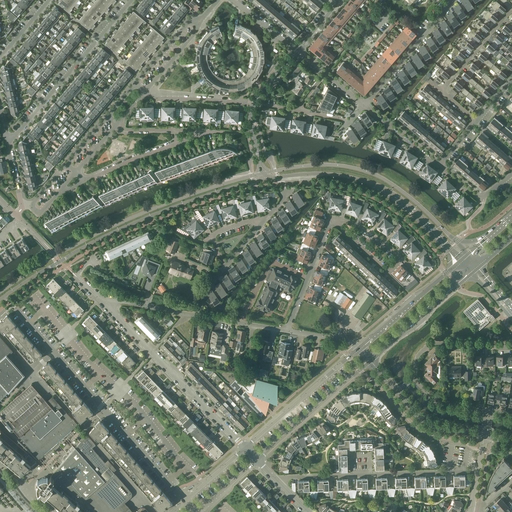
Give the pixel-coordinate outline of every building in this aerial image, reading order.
[(24,10),(27,6),(21,0),(17,4),(24,10)] [(69,12),(72,9),(71,8),(61,0),(58,0),(60,2),(58,4),(71,15),(72,14),(69,12)] [(77,6),(70,0),(61,0),(71,8),(72,9),(74,6),(77,8),(78,7),(77,6)] [(96,0),(96,1),(108,11),(109,9),(108,8),(110,6),(103,0),(96,0)] [(150,5),(144,0),(143,0),(140,4),(147,9),(149,11),(150,12),(151,11),(150,10),(152,7),(150,5)] [(183,4),(189,9),(190,10),(192,7),(197,11),(199,9),(198,8),(202,3),(198,0),(192,0),(190,2),(187,0),(183,4)] [(266,2),(263,0),(261,0),(257,5),(261,9),(266,2)] [(312,8),(318,0),(317,0),(311,0),(308,4),(308,3),(307,4),(312,8)] [(322,4),(318,0),(312,8),(316,12),(322,4)] [(355,11),(359,7),(351,0),(347,4),(355,11)] [(462,3),(460,6),(463,11),(466,8),(467,9),(472,6),(470,3),(468,0),(460,0),(461,0),(462,3)] [(106,13),(108,11),(96,1),(93,4),(91,2),(90,3),(91,3),(103,14),(105,12),(106,13)] [(505,9),(496,1),(491,7),(492,9),(494,10),(491,13),(496,17),(498,14),(495,11),(497,9),(502,13),(505,9)] [(261,9),(265,12),(270,6),(266,2),(261,9)] [(101,16),(103,14),(91,3),(90,3),(89,4),(91,6),(89,9),(90,10),(101,19),(102,17),(101,16)] [(182,3),(178,8),(185,13),(189,9),(183,4),(182,3)] [(18,17),(24,10),(17,4),(14,9),(11,11),(13,13),(13,12),(18,17)] [(149,11),(147,9),(140,4),(137,8),(136,10),(144,17),(149,11)] [(352,15),(355,11),(347,4),(344,8),(352,15)] [(460,6),(459,5),(454,8),(455,11),(453,14),(453,15),(456,19),(458,22),(462,18),(461,17),(465,14),(463,11),(460,6)] [(265,12),(269,16),(275,10),(270,6),(265,12)] [(55,8),(51,12),(58,17),(61,13),(55,8)] [(178,8),(175,12),(182,17),(185,13),(178,8)] [(344,8),(340,12),(348,19),(352,15),(344,8)] [(84,10),(83,11),(96,22),(98,20),(99,21),(101,19),(90,10),(89,9),(86,12),(84,10)] [(279,13),(275,10),(269,16),(273,20),(279,13)] [(94,24),(96,22),(83,11),(82,12),(84,14),(82,17),(94,27),(95,26),(94,24)] [(496,17),(491,13),(488,11),(483,16),(484,18),(486,20),(483,23),(488,27),(490,24),(487,20),(489,18),(494,23),(497,19),(496,17)] [(51,12),(47,16),(55,23),(59,19),(57,18),(58,17),(51,12)] [(130,13),(128,14),(140,25),(143,22),(145,24),(146,23),(133,12),(131,14),(130,13)] [(178,22),(182,17),(175,12),(171,16),(178,22)] [(340,12),(337,17),(345,24),(348,19),(340,12)] [(273,20),(277,23),(283,17),(279,13),(273,20)] [(458,22),(456,19),(453,15),(453,14),(452,13),(447,16),(448,19),(446,23),(449,27),(452,24),(453,26),(458,22)] [(138,28),(140,25),(128,14),(127,16),(128,17),(126,20),(139,31),(140,30),(138,28)] [(47,16),(44,20),(50,26),(52,27),(55,23),(47,16)] [(174,26),(178,22),(171,16),(168,20),(174,26)] [(82,17),(79,20),(77,18),(76,19),(88,30),(91,28),(92,29),(94,27),(82,17)] [(277,23),(281,27),(287,20),(283,17),(277,23)] [(337,17),(333,21),(341,28),(345,24),(337,17)] [(44,20),(40,24),(47,30),(50,26),(44,20)] [(138,32),(139,31),(126,20),(124,22),(123,21),(121,23),(133,33),(136,30),(138,32)] [(171,30),(174,26),(168,20),(165,24),(171,30)] [(287,20),(281,27),(286,30),(291,24),(291,23),(287,20)] [(488,27),(483,23),(480,20),(475,25),(476,27),(478,29),(475,32),(480,36),(482,33),(479,30),(481,28),(486,32),(489,28),(488,27)] [(338,32),(341,28),(333,21),(330,25),(338,32)] [(441,27),(439,31),(442,35),(445,32),(446,34),(451,30),(449,27),(446,23),(445,21),(440,25),(441,27)] [(286,30),(290,34),(296,26),(292,22),(291,23),(291,24),(286,30)] [(131,36),(133,33),(121,23),(120,25),(121,26),(119,28),(132,39),(133,38),(131,36)] [(40,24),(37,28),(43,34),(47,30),(40,24)] [(167,34),(171,30),(165,24),(161,28),(160,29),(165,34),(166,33),(167,34)] [(240,37),(245,27),(239,24),(239,25),(236,24),(234,35),(236,35),(240,37)] [(330,25),(326,29),(334,36),(338,32),(330,25)] [(505,37),(505,36),(507,34),(511,38),(511,31),(511,30),(506,26),(505,25),(501,29),(503,31),(501,33),(498,36),(503,40),(505,37)] [(222,36),(218,26),(212,28),(212,29),(210,30),(216,39),(218,38),(222,36)] [(300,30),(296,26),(290,34),(294,37),(300,30)] [(406,26),(403,31),(411,38),(415,34),(406,26)] [(82,38),(85,34),(77,27),(74,31),(82,38)] [(153,30),(150,33),(162,43),(163,42),(162,40),(164,38),(151,27),(150,28),(153,30)] [(245,40),(252,32),(250,30),(251,30),(245,27),(240,37),(243,39),(245,40)] [(33,33),(40,38),(41,39),(45,35),(43,34),(37,28),(33,33)] [(114,31),(126,41),(129,38),(131,40),(132,39),(119,28),(117,30),(116,29),(114,31)] [(331,40),(334,36),(326,29),(323,33),(331,40)] [(434,35),(432,39),(435,44),(435,43),(438,40),(439,42),(444,38),(442,35),(439,31),(438,29),(433,33),(434,35)] [(478,41),(481,37),(480,36),(475,32),(472,29),(467,35),(467,37),(470,39),(467,42),(472,45),(474,42),(471,39),(472,37),(478,41)] [(216,39),(210,30),(207,32),(203,37),(212,43),(215,40),(216,39)] [(78,42),(82,38),(74,31),(70,35),(78,42)] [(124,44),(126,41),(114,31),(113,33),(114,34),(112,36),(125,47),(126,46),(124,44)] [(408,42),(411,38),(403,31),(399,35),(408,42)] [(255,34),(252,32),(245,40),(247,42),(249,45),(258,39),(255,34)] [(36,42),(40,38),(33,33),(30,36),(36,42)] [(160,45),(162,43),(150,33),(148,36),(145,34),(144,35),(157,46),(159,44),(160,45)] [(327,44),(331,40),(323,33),(319,37),(327,44)] [(78,42),(70,35),(66,39),(75,46),(78,42)] [(145,39),(143,41),(155,51),(156,50),(155,49),(157,46),(144,35),(143,37),(145,39)] [(396,39),(404,46),(408,42),(399,35),(396,39)] [(497,35),(493,39),(495,40),(493,42),(490,45),(495,49),(497,46),(497,45),(499,43),(506,50),(510,45),(503,40),(498,36),(497,35)] [(33,46),(36,42),(30,36),(26,41),(33,46)] [(124,48),(125,47),(112,36),(110,38),(109,37),(107,39),(119,49),(122,46),(124,48)] [(200,42),(199,45),(209,49),(210,47),(212,43),(203,37),(199,42),(200,42)] [(311,47),(326,46),(326,45),(327,44),(319,37),(316,41),(315,41),(314,41),(314,42),(314,43),(311,47)] [(427,44),(425,47),(428,52),(431,49),(432,50),(437,47),(435,43),(435,44),(432,39),(431,37),(426,41),(427,44)] [(71,51),(75,46),(66,39),(62,43),(65,45),(71,51)] [(117,52),(119,49),(107,39),(106,41),(107,42),(105,45),(118,55),(119,54),(117,52)] [(258,39),(249,45),(251,48),(252,51),(262,47),(261,45),(262,44),(258,39)] [(401,50),(404,46),(396,39),(392,43),(401,50)] [(470,51),(473,47),(472,45),(467,42),(464,39),(459,44),(459,46),(461,48),(459,51),(463,55),(466,52),(462,49),(464,46),(470,51)] [(29,50),(33,46),(26,41),(23,45),(29,50)] [(153,53),(155,51),(143,41),(141,44),(138,42),(137,43),(150,54),(152,52),(153,53)] [(148,57),(150,54),(137,43),(136,45),(138,47),(136,49),(148,60),(149,58),(148,57)] [(392,43),(389,47),(397,54),(401,50),(392,43)] [(489,44),(485,48),(498,59),(501,55),(495,49),(490,45),(489,44)] [(19,49),(26,55),(28,56),(31,52),(29,50),(23,45),(19,49)] [(65,45),(61,49),(67,55),(71,51),(65,45)] [(196,53),(207,55),(208,50),(209,49),(199,45),(198,47),(197,47),(196,53)] [(430,55),(428,52),(425,47),(424,45),(418,49),(420,52),(418,55),(418,56),(421,60),(424,57),(425,58),(430,55)] [(328,48),(326,46),(311,47),(310,47),(316,52),(315,52),(315,53),(316,53),(316,54),(317,54),(317,53),(320,56),(322,54),(328,48)] [(252,53),(253,57),(264,56),(264,50),(263,50),(262,47),(252,51),(252,53)] [(394,58),(397,54),(389,47),(385,51),(394,58)] [(102,48),(98,52),(107,60),(110,56),(108,54),(102,48)] [(325,59),(332,51),(328,48),(322,54),(320,56),(325,59)] [(462,60),(465,56),(463,55),(459,51),(456,48),(451,54),(451,56),(453,57),(451,60),(455,64),(458,61),(454,58),(456,56),(462,60)] [(26,55),(19,49),(16,53),(22,59),(26,55)] [(61,49),(57,53),(64,59),(67,55),(61,49)] [(146,62),(148,60),(136,49),(133,52),(131,50),(130,52),(143,63),(145,60),(146,62)] [(336,55),(332,51),(325,59),(329,63),(336,55)] [(385,51),(382,55),(390,63),(394,58),(385,51)] [(60,63),(64,59),(57,53),(56,52),(52,56),(54,57),(60,63)] [(103,64),(107,60),(98,52),(95,57),(101,62),(103,64)] [(141,65),(143,63),(130,52),(129,53),(131,55),(129,58),(141,68),(142,66),(141,65)] [(24,60),(22,59),(16,53),(12,57),(20,64),(24,60)] [(207,59),(207,55),(196,53),(196,60),(197,63),(207,61),(207,59)] [(481,53),(477,57),(490,68),(493,64),(487,58),(482,55),(481,53)] [(418,56),(418,55),(417,54),(411,57),(413,60),(411,64),(414,68),(417,65),(418,67),(423,63),(421,60),(418,56)] [(382,55),(378,59),(387,67),(390,63),(382,55)] [(511,68),(511,63),(508,61),(501,55),(498,59),(511,70),(511,68)] [(264,56),(253,57),(253,60),(252,63),(263,65),(263,63),(264,63),(264,56)] [(60,63),(54,57),(50,61),(57,67),(60,63)] [(95,57),(91,61),(98,66),(101,62),(95,57)] [(124,59),(123,60),(136,71),(138,68),(139,70),(141,68),(129,58),(126,61),(124,59)] [(457,66),(455,64),(451,60),(448,58),(443,63),(443,65),(445,67),(443,70),(447,74),(450,71),(446,67),(448,65),(453,70),(457,66)] [(383,71),(387,67),(378,59),(375,64),(383,71)] [(57,67),(50,61),(47,66),(53,71),(57,67)] [(91,61),(88,65),(96,72),(100,68),(98,66),(91,61)] [(199,72),(209,67),(208,63),(207,61),(197,63),(197,66),(199,72)] [(337,70),(341,74),(348,66),(344,62),(337,70)] [(416,71),(414,68),(411,64),(410,62),(404,66),(406,68),(404,72),(407,76),(410,73),(411,75),(416,71)] [(250,69),(259,74),(263,69),(262,69),(263,65),(252,63),(252,65),(250,69)] [(473,63),(469,67),(482,78),(485,74),(479,68),(474,64),(473,63)] [(45,64),(42,68),(50,75),(53,71),(47,66),(45,64)] [(375,64),(371,68),(379,75),(383,71),(375,64)] [(506,75),(505,74),(500,70),(493,64),(490,68),(503,79),(506,75)] [(84,69),(91,75),(93,76),(96,72),(88,65),(84,69)] [(300,71),(303,68),(300,65),(291,76),(293,78),(296,74),(298,76),(301,72),(300,71)] [(1,70),(2,76),(10,74),(13,73),(12,68),(9,69),(4,66),(3,66),(2,66),(2,67),(1,68),(1,69),(1,70)] [(341,74),(345,77),(352,69),(348,66),(341,74)] [(131,70),(127,67),(122,73),(129,79),(132,75),(132,74),(133,73),(131,70)] [(203,77),(204,79),(212,72),(211,71),(209,67),(199,72),(202,77),(203,77)] [(445,79),(449,75),(447,74),(443,70),(440,67),(435,72),(435,74),(437,76),(435,79),(439,83),(442,80),(438,77),(440,75),(445,79)] [(46,79),(50,75),(42,68),(38,72),(46,79)] [(371,68),(368,72),(376,79),(379,75),(371,68)] [(84,69),(80,73),(87,79),(91,75),(84,69)] [(246,74),(254,81),(256,79),(259,74),(250,69),(248,72),(246,74)] [(345,77),(349,81),(356,73),(352,69),(345,77)] [(399,76),(397,80),(400,85),(400,84),(403,81),(404,83),(409,79),(407,76),(404,72),(403,70),(397,74),(399,76)] [(38,72),(34,76),(43,83),(46,79),(38,72)] [(125,83),(129,79),(122,73),(120,72),(117,76),(119,77),(125,83)] [(206,82),(211,85),(217,76),(214,74),(212,72),(204,79),(206,82)] [(373,83),(376,79),(368,72),(364,76),(370,81),(371,81),(373,83)] [(465,72),(461,76),(474,87),(477,83),(471,77),(466,73),(465,72)] [(80,73),(77,77),(83,83),(87,79),(80,73)] [(354,82),(355,82),(360,76),(356,73),(349,81),(353,84),(354,82)] [(245,75),(241,78),(246,87),(252,84),(251,84),(254,81),(246,74),(245,75)] [(485,74),(482,78),(494,89),(498,84),(496,83),(492,79),(485,74)] [(32,86),(37,90),(43,83),(34,76),(33,78),(35,79),(33,82),(34,83),(32,86)] [(219,89),(223,79),(221,78),(217,76),(211,85),(216,89),(217,88),(219,89)] [(362,78),(361,77),(360,76),(355,82),(354,82),(353,84),(356,87),(356,88),(356,89),(357,89),(358,89),(364,93),(362,78)] [(371,81),(370,81),(364,76),(362,78),(364,93),(368,88),(369,88),(370,88),(370,87),(370,86),(373,83),(371,81)] [(77,77),(73,81),(80,87),(83,83),(77,77)] [(119,77),(115,82),(122,87),(125,83),(119,77)] [(303,80),(301,83),(299,82),(296,88),(293,91),(300,96),(306,86),(304,85),(305,85),(304,85),(306,83),(308,84),(312,80),(308,77),(305,81),(303,80)] [(235,80),(238,90),(241,89),(241,90),(246,87),(241,78),(237,79),(235,80)] [(402,87),(400,84),(400,85),(397,80),(396,78),(390,82),(392,84),(390,88),(393,93),(396,90),(397,91),(402,87)] [(229,91),(229,80),(225,80),(223,79),(219,89),(222,90),(222,91),(229,91)] [(235,91),(238,90),(235,80),(234,80),(229,80),(229,91),(235,92),(235,91)] [(82,89),(80,87),(73,81),(70,85),(79,93),(82,89)] [(456,81),(453,86),(466,96),(469,92),(463,87),(458,83),(456,81)] [(115,82),(112,85),(118,91),(122,87),(115,82)] [(477,83),(474,87),(486,98),(490,94),(488,93),(484,89),(477,83)] [(1,87),(4,92),(5,92),(14,90),(17,89),(15,84),(13,85),(4,87),(3,87),(1,87)] [(75,97),(79,93),(70,85),(66,89),(73,95),(75,97)] [(112,85),(108,90),(115,95),(118,91),(112,85)] [(329,86),(323,98),(328,101),(333,90),(329,86)] [(395,96),(393,93),(390,88),(389,86),(383,90),(385,93),(383,96),(386,101),(388,98),(390,99),(395,96)] [(419,94),(423,98),(431,89),(426,86),(422,90),(421,89),(418,92),(419,94)] [(106,88),(103,92),(111,100),(115,95),(108,90),(106,88)] [(69,99),(73,95),(66,89),(63,94),(69,99)] [(423,98),(427,101),(435,93),(431,89),(423,98)] [(453,89),(450,92),(448,94),(453,98),(454,96),(457,93),(453,89)] [(333,90),(328,101),(334,104),(336,99),(340,101),(342,97),(338,94),(333,90)] [(103,92),(99,96),(108,104),(111,100),(103,92)] [(482,103),(480,102),(476,98),(469,92),(466,96),(473,102),(471,105),(474,108),(476,106),(478,107),(482,103)] [(439,96),(435,93),(427,101),(432,105),(439,96)] [(63,94),(59,98),(66,103),(69,99),(63,94)] [(383,96),(382,95),(376,98),(378,101),(375,105),(379,108),(381,106),(383,108),(388,104),(386,101),(383,96)] [(104,108),(108,104),(99,96),(96,100),(104,108)] [(432,105),(436,108),(443,100),(439,96),(432,105)] [(62,108),(66,103),(59,98),(56,102),(62,108)] [(317,111),(323,112),(328,101),(323,98),(317,111)] [(18,105),(18,106),(20,105),(19,100),(17,100),(7,103),(7,102),(5,103),(9,108),(9,107),(18,105)] [(92,105),(93,105),(101,112),(104,108),(96,100),(92,105)] [(436,108),(440,112),(447,103),(443,100),(436,108)] [(334,104),(328,101),(323,112),(333,114),(334,111),(334,109),(332,108),(334,104)] [(55,103),(51,107),(58,113),(61,109),(55,103)] [(440,112),(444,115),(451,107),(447,103),(440,112)] [(18,106),(18,105),(9,107),(9,108),(11,113),(11,114),(12,115),(12,116),(13,116),(14,116),(15,116),(16,116),(16,115),(19,111),(18,106)] [(89,109),(91,110),(97,116),(101,112),(93,105),(89,109)] [(51,107),(47,112),(54,117),(58,113),(51,107)] [(444,115),(448,119),(455,110),(451,107),(444,115)] [(212,109),(211,109),(210,122),(216,122),(216,121),(217,121),(217,122),(220,123),(221,119),(221,117),(218,116),(218,117),(216,117),(217,110),(212,109)] [(87,114),(94,120),(97,116),(91,110),(87,114)] [(231,122),(232,110),(225,110),(225,113),(224,112),(223,112),(223,117),(225,117),(224,122),(225,122),(225,123),(231,124),(231,122)] [(231,124),(236,124),(238,124),(238,123),(239,111),(232,110),(231,122),(231,124)] [(448,119),(452,122),(459,114),(455,110),(448,119)] [(402,122),(408,116),(404,112),(403,112),(402,111),(399,114),(401,115),(398,118),(402,122)] [(50,121),(54,117),(47,112),(44,116),(50,121)] [(363,118),(360,122),(359,123),(362,127),(363,127),(363,128),(367,126),(372,122),(372,121),(370,119),(372,117),(368,113),(367,115),(366,113),(362,115),(362,117),(363,118)] [(90,124),(94,120),(87,114),(84,118),(90,124)] [(452,122),(456,126),(463,117),(459,114),(452,122)] [(40,120),(47,125),(49,127),(52,123),(50,121),(44,116),(40,120)] [(278,117),(277,117),(272,116),(272,118),(267,117),(266,124),(271,125),(270,127),(276,128),(278,117)] [(412,119),(408,116),(402,122),(407,126),(412,119)] [(78,122),(80,123),(86,128),(90,124),(84,118),(82,117),(78,122)] [(468,121),(463,117),(456,126),(460,129),(461,129),(462,130),(466,125),(465,124),(468,121)] [(495,117),(488,125),(496,132),(497,132),(503,125),(499,121),(495,117)] [(416,123),(412,119),(407,126),(411,129),(416,123)] [(40,120),(37,124),(43,130),(47,125),(40,120)] [(356,126),(353,130),(352,131),(355,135),(356,135),(359,132),(360,134),(365,130),(363,128),(363,127),(362,127),(359,123),(360,122),(359,121),(355,124),(355,125),(356,126)] [(418,121),(416,123),(411,129),(415,133),(420,126),(422,124),(418,121)] [(37,124),(33,128),(40,134),(43,130),(37,124)] [(79,124),(75,128),(82,134),(85,130),(79,124)] [(321,125),(320,125),(318,136),(323,137),(324,136),(328,137),(330,128),(321,126),(321,125)] [(503,125),(497,132),(501,136),(507,128),(503,125)] [(78,138),(82,134),(75,128),(73,126),(72,128),(74,130),(72,132),(78,138)] [(424,130),(420,126),(415,133),(419,136),(424,130)] [(42,135),(40,134),(33,128),(30,132),(38,139),(42,135)] [(507,128),(501,136),(505,139),(511,132),(507,128)] [(348,145),(352,141),(353,142),(358,138),(356,135),(355,135),(352,131),(353,130),(352,129),(348,132),(348,133),(349,134),(344,141),(348,145)] [(429,133),(424,130),(419,136),(423,140),(429,133)] [(75,142),(78,138),(72,132),(68,136),(75,142)] [(433,137),(429,133),(423,140),(427,143),(433,137)] [(475,141),(479,144),(483,148),(484,147),(490,140),(487,138),(481,133),(475,141)] [(71,146),(75,142),(68,136),(65,141),(71,146)] [(437,140),(433,137),(427,143),(431,147),(437,140)] [(382,142),(377,140),(374,148),(379,150),(379,151),(384,153),(388,143),(383,141),(382,142)] [(441,144),(437,140),(431,147),(435,150),(441,144)] [(484,147),(488,150),(494,144),(490,140),(484,147)] [(20,151),(28,149),(31,148),(29,143),(27,143),(22,141),(21,141),(20,141),(19,142),(19,143),(18,144),(18,145),(19,145),(18,145),(19,149),(17,149),(17,151),(20,151)] [(68,150),(71,146),(65,141),(61,145),(68,150)] [(442,142),(441,144),(435,150),(440,154),(447,145),(442,142)] [(394,145),(388,143),(384,153),(390,156),(394,145)] [(498,147),(494,144),(488,150),(492,154),(498,147)] [(61,145),(58,149),(64,154),(68,150),(61,145)] [(222,148),(221,148),(225,154),(227,157),(233,154),(236,153),(237,153),(235,151),(237,149),(237,150),(237,149),(235,148),(233,147),(231,146),(229,145),(229,146),(229,149),(228,149),(226,148),(225,148),(222,148)] [(496,157),(502,151),(498,147),(492,154),(496,157)] [(17,151),(16,151),(20,156),(20,157),(32,154),(31,148),(28,149),(20,151),(17,151)] [(215,149),(221,156),(222,158),(227,157),(225,154),(221,148),(218,148),(215,149)] [(61,158),(64,154),(58,149),(54,153),(61,158)] [(217,160),(222,158),(221,156),(215,149),(214,149),(212,150),(210,150),(216,158),(217,160)] [(213,162),(217,160),(216,158),(210,150),(206,152),(211,159),(213,162)] [(406,151),(405,152),(400,161),(405,164),(411,154),(406,151)] [(506,154),(502,151),(496,157),(500,161),(506,154)] [(208,163),(213,162),(211,159),(206,152),(201,154),(207,161),(208,163)] [(55,165),(61,158),(54,153),(50,157),(52,158),(50,161),(55,165)] [(20,157),(20,156),(18,156),(17,157),(21,161),(21,162),(31,160),(33,159),(32,154),(20,157)] [(203,165),(208,163),(207,161),(201,154),(196,156),(202,163),(203,165)] [(416,157),(411,154),(405,164),(410,167),(416,157)] [(500,161),(499,162),(504,165),(508,169),(511,164),(511,159),(510,158),(508,156),(506,154),(500,161)] [(199,167),(203,165),(202,163),(196,156),(192,157),(196,163),(197,165),(199,167)] [(194,169),(199,167),(197,165),(196,163),(192,157),(187,159),(192,166),(194,169)] [(453,166),(457,170),(461,173),(467,166),(467,167),(468,166),(464,162),(460,158),(453,166)] [(189,170),(194,169),(192,166),(187,159),(182,161),(188,168),(189,170)] [(185,172),(189,170),(188,168),(182,161),(178,162),(183,170),(185,172)] [(180,174),(185,172),(183,170),(178,162),(173,164),(178,172),(180,174)] [(34,164),(32,165),(23,167),(22,167),(20,167),(24,172),(33,170),(35,169),(34,164)] [(175,176),(180,174),(178,172),(173,164),(168,166),(174,173),(175,176)] [(419,173),(424,177),(431,168),(427,164),(419,173)] [(171,177),(175,176),(174,173),(168,166),(164,168),(169,175),(171,177)] [(471,170),(467,167),(467,166),(461,173),(466,177),(471,170)] [(166,179),(171,177),(169,175),(164,168),(159,169),(165,177),(166,179)] [(436,172),(431,168),(424,177),(429,181),(436,172)] [(156,181),(155,180),(154,178),(158,176),(155,173),(154,173),(151,169),(151,170),(147,173),(144,174),(150,181),(152,183),(156,181)] [(154,178),(155,180),(156,181),(160,179),(161,181),(166,179),(165,177),(159,169),(154,171),(155,173),(158,176),(154,178)] [(466,177),(470,180),(475,174),(471,170),(466,177)] [(147,185),(152,183),(150,181),(144,174),(139,176),(145,183),(147,185)] [(480,177),(479,177),(475,174),(470,180),(474,184),(480,177)] [(26,183),(36,180),(36,181),(38,180),(37,175),(34,175),(25,177),(23,178),(23,177),(23,178),(26,183)] [(139,176),(135,178),(141,185),(143,187),(147,185),(145,183),(139,176)] [(474,184),(478,187),(482,191),(485,188),(488,185),(489,183),(484,180),(480,176),(479,177),(480,177),(474,184)] [(130,180),(136,187),(138,190),(143,187),(141,185),(135,178),(130,180)] [(37,186),(36,181),(36,180),(26,183),(28,184),(29,188),(29,189),(30,190),(31,191),(33,191),(34,191),(33,190),(37,186)] [(133,192),(138,190),(136,187),(130,180),(126,182),(132,189),(133,192)] [(442,192),(450,184),(446,180),(438,188),(442,192)] [(129,194),(133,192),(132,189),(126,182),(121,185),(127,192),(129,194)] [(454,188),(450,184),(442,192),(447,196),(454,188)] [(124,196),(129,194),(127,192),(121,185),(117,187),(123,193),(124,196)] [(120,198),(124,196),(123,193),(117,187),(112,189),(118,196),(120,198)] [(115,200),(120,198),(118,196),(112,189),(107,191),(113,198),(115,200)] [(103,193),(109,200),(111,202),(115,200),(113,198),(107,191),(103,193)] [(106,204),(111,202),(109,200),(103,193),(98,195),(99,196),(102,199),(98,202),(99,203),(101,205),(104,202),(106,204)] [(263,200),(264,210),(270,209),(269,202),(272,201),(271,193),(267,194),(268,196),(262,197),(262,200),(263,200)] [(294,207),(297,204),(298,205),(304,202),(302,199),(303,197),(299,193),(298,194),(297,193),(292,196),(294,199),(291,202),(294,207)] [(342,200),(337,199),(335,209),(340,210),(342,203),(345,204),(346,199),(344,198),(345,196),(343,195),(342,200)] [(93,196),(88,199),(95,205),(96,207),(101,205),(99,203),(98,202),(102,199),(99,196),(96,199),(93,196)] [(346,212),(351,214),(352,213),(355,204),(352,203),(352,201),(349,200),(351,197),(349,197),(349,200),(346,199),(345,204),(348,205),(346,212)] [(455,204),(459,209),(467,201),(463,197),(455,204)] [(95,205),(88,199),(84,201),(90,208),(92,210),(96,207),(95,205)] [(92,210),(90,208),(84,201),(80,203),(86,210),(88,212),(92,210)] [(287,207),(284,210),(287,215),(290,212),(291,214),(297,210),(294,207),(291,202),(290,201),(285,204),(287,207)] [(471,206),(467,201),(459,209),(463,213),(466,210),(469,213),(473,210),(470,207),(471,206)] [(88,212),(86,210),(80,203),(75,206),(81,212),(83,214),(88,212)] [(352,213),(351,214),(357,216),(360,206),(355,204),(352,213)] [(230,218),(227,208),(227,205),(221,207),(222,209),(224,219),(230,218)] [(83,214),(81,212),(75,206),(71,208),(77,215),(79,217),(83,214)] [(79,217),(77,215),(71,208),(66,210),(72,217),(74,219),(79,217)] [(280,223),(283,220),(284,222),(290,218),(287,215),(284,210),(283,209),(278,213),(280,215),(277,218),(280,223)] [(362,218),(367,221),(372,212),(367,209),(362,218)] [(74,219),(72,217),(66,210),(62,213),(68,219),(70,221),(74,219)] [(208,212),(209,214),(213,224),(218,221),(214,212),(213,210),(208,212)] [(375,213),(372,212),(367,221),(372,224),(378,213),(376,212),(375,213)] [(70,221),(68,219),(62,213),(57,215),(64,222),(66,224),(70,221)] [(315,216),(313,221),(322,225),(324,220),(319,218),(320,215),(314,213),(313,216),(315,216)] [(208,226),(213,224),(209,214),(204,217),(208,226)] [(66,224),(64,222),(57,215),(53,217),(61,226),(66,224)] [(61,226),(53,217),(49,220),(55,226),(57,228),(61,226)] [(197,219),(195,217),(189,223),(192,225),(198,233),(203,229),(198,224),(199,223),(201,221),(200,219),(199,218),(197,219)] [(273,223),(270,226),(270,227),(273,232),(273,231),(276,228),(277,230),(283,226),(280,223),(277,218),(276,217),(271,221),(273,223)] [(378,227),(382,231),(388,223),(384,219),(378,227)] [(57,228),(55,226),(49,220),(44,222),(51,229),(52,231),(57,228)] [(322,225),(313,221),(311,226),(309,226),(308,229),(313,231),(314,228),(320,231),(322,225)] [(194,237),(198,233),(192,225),(189,223),(185,227),(183,226),(181,229),(189,233),(188,233),(190,234),(191,233),(194,237)] [(393,226),(388,223),(382,231),(386,234),(393,226)] [(266,232),(263,235),(266,240),(269,236),(270,238),(276,234),(273,231),(273,232),(270,227),(270,226),(269,225),(264,229),(266,232)] [(391,238),(395,242),(402,234),(400,232),(401,231),(399,229),(401,227),(400,226),(399,228),(397,227),(393,231),(396,233),(391,238)] [(189,234),(177,227),(175,231),(187,238),(189,234)] [(302,236),(306,238),(315,242),(318,236),(312,234),(313,231),(308,229),(307,232),(304,231),(302,236)] [(148,232),(142,235),(145,242),(152,239),(151,239),(150,238),(153,236),(151,233),(149,234),(148,232)] [(259,240),(256,243),(259,248),(262,245),(263,246),(268,243),(266,240),(263,235),(262,233),(257,237),(259,240)] [(406,238),(402,234),(395,242),(399,246),(404,240),(407,243),(409,240),(410,239),(409,237),(407,239),(406,238)] [(139,245),(145,242),(142,235),(136,238),(139,245)] [(332,242),(336,245),(342,239),(338,235),(336,237),(335,236),(331,240),(333,241),(332,242)] [(140,247),(139,245),(136,238),(130,240),(133,248),(134,250),(140,247)] [(301,245),(307,248),(308,245),(313,247),(315,242),(306,238),(304,243),(302,242),(301,245)] [(18,248),(20,247),(23,252),(29,248),(27,244),(26,245),(22,239),(15,243),(18,248)] [(171,239),(166,251),(174,254),(178,242),(171,239)] [(346,243),(342,239),(336,245),(340,249),(346,243)] [(130,240),(124,243),(127,251),(128,253),(134,250),(133,248),(130,240)] [(252,248),(249,251),(252,256),(255,253),(256,254),(261,251),(259,248),(256,243),(255,242),(250,245),(252,248)] [(127,251),(124,243),(118,246),(121,254),(127,251)] [(350,246),(346,243),(340,249),(344,253),(350,246)] [(404,250),(408,254),(415,247),(411,243),(404,250)] [(296,253),(299,254),(309,258),(311,253),(305,250),(307,248),(301,245),(299,244),(297,247),(298,248),(296,253)] [(21,253),(18,250),(17,250),(14,245),(7,249),(11,255),(13,254),(15,257),(21,253)] [(118,246),(112,249),(115,256),(121,254),(118,246)] [(352,248),(350,246),(344,253),(348,256),(352,253),(354,250),(352,248)] [(419,251),(415,247),(408,254),(411,258),(419,251)] [(212,251),(204,248),(201,258),(201,261),(206,263),(211,264),(213,259),(212,258),(212,251)] [(109,259),(115,256),(112,249),(105,252),(106,252),(107,254),(104,255),(106,258),(108,257),(109,259),(108,259),(109,259)] [(9,256),(5,250),(0,253),(0,256),(3,261),(4,260),(6,263),(12,259),(10,255),(9,256)] [(244,256),(242,259),(245,264),(248,261),(249,263),(254,259),(252,256),(249,251),(248,250),(243,254),(244,256)] [(358,254),(354,250),(352,253),(348,256),(352,260),(358,254)] [(307,263),(309,258),(299,254),(297,259),(296,258),(295,261),(300,264),(301,261),(307,263)] [(323,255),(321,260),(330,264),(332,259),(334,259),(334,258),(330,254),(328,257),(323,255)] [(362,258),(358,254),(352,260),(356,264),(362,258)] [(136,264),(143,267),(142,267),(143,267),(143,268),(142,269),(143,270),(143,271),(143,272),(144,273),(145,274),(145,275),(147,275),(147,274),(151,275),(153,271),(154,271),(157,272),(160,264),(148,260),(148,258),(143,256),(136,264)] [(415,263),(419,267),(427,261),(424,257),(415,263)] [(237,264),(235,267),(238,272),(241,269),(242,271),(247,267),(245,264),(242,259),(241,258),(236,262),(237,264)] [(356,264),(360,268),(366,261),(362,258),(356,264)] [(324,267),(323,270),(328,273),(330,269),(331,270),(333,265),(330,264),(321,260),(318,265),(324,267)] [(174,261),(169,272),(179,276),(179,274),(190,279),(193,270),(182,266),(183,265),(174,261)] [(370,265),(366,261),(360,268),(364,271),(370,265)] [(430,266),(427,261),(419,267),(422,272),(430,266)] [(374,269),(370,265),(364,271),(368,275),(374,269)] [(401,265),(397,270),(404,277),(408,272),(401,265)] [(240,275),(238,272),(235,267),(234,266),(229,270),(230,272),(228,275),(228,276),(231,280),(234,277),(235,279),(240,275)] [(264,310),(264,309),(269,312),(272,306),(271,306),(279,288),(276,287),(278,284),(286,288),(285,289),(291,292),(293,287),(294,287),(296,284),(295,283),(297,278),(291,276),(291,277),(281,272),(281,271),(278,270),(277,271),(274,269),(271,275),(269,280),(271,281),(269,284),(267,283),(266,287),(265,286),(263,290),(264,290),(259,301),(258,300),(256,306),(261,308),(261,309),(264,310)] [(378,272),(374,269),(368,275),(370,277),(369,279),(370,281),(372,279),(378,272)] [(316,271),(314,276),(324,280),(326,275),(327,276),(328,273),(323,270),(322,273),(316,271)] [(401,281),(404,277),(397,270),(393,274),(401,281)] [(382,276),(378,272),(372,279),(376,282),(382,276)] [(228,276),(228,275),(227,274),(222,278),(223,281),(221,283),(221,284),(224,289),(224,288),(227,285),(228,287),(233,283),(231,280),(228,276)] [(317,284),(316,287),(322,289),(323,286),(321,285),(324,280),(314,276),(312,282),(317,284)] [(386,280),(382,276),(376,282),(380,286),(386,280)] [(51,289),(57,283),(53,279),(47,285),(51,289)] [(390,283),(386,280),(380,286),(384,290),(390,283)] [(217,289),(214,292),(213,292),(217,297),(220,294),(221,295),(226,292),(224,288),(224,289),(221,284),(221,283),(220,282),(215,286),(217,289)] [(61,287),(57,283),(51,289),(54,293),(61,287)] [(394,287),(390,283),(384,290),(388,294),(394,287)] [(54,293),(58,297),(65,290),(61,287),(54,293)] [(309,287),(307,293),(317,297),(319,291),(320,292),(322,289),(316,287),(315,290),(309,287)] [(398,291),(394,287),(388,294),(392,297),(394,298),(397,295),(395,294),(398,291)] [(347,296),(351,298),(353,295),(345,289),(343,292),(347,296)] [(68,294),(65,290),(58,297),(62,301),(68,294)] [(209,297),(206,301),(210,305),(213,302),(214,304),(219,300),(217,297),(213,292),(214,292),(213,291),(207,294),(209,297)] [(347,310),(352,302),(352,301),(340,292),(334,301),(347,310)] [(351,313),(352,313),(360,320),(375,299),(372,297),(373,295),(371,293),(370,295),(366,292),(351,313)] [(315,301),(317,297),(307,293),(305,298),(311,300),(310,303),(315,305),(316,302),(315,301)] [(72,298),(68,294),(62,301),(66,304),(72,298)] [(66,304),(69,308),(76,302),(72,298),(66,304)] [(491,315),(478,299),(464,311),(471,320),(480,330),(489,322),(489,321),(490,320),(491,321),(495,318),(492,314),(491,315)] [(80,306),(76,302),(69,308),(73,312),(80,306)] [(80,306),(73,312),(77,316),(84,310),(80,306)] [(344,313),(338,309),(332,318),(338,322),(344,313)] [(7,315),(3,318),(4,319),(2,321),(1,320),(0,321),(0,330),(4,335),(4,334),(5,335),(15,327),(14,326),(16,324),(9,317),(7,315)] [(135,318),(137,319),(135,321),(135,320),(135,321),(140,326),(146,320),(141,315),(140,315),(141,316),(139,317),(137,315),(135,318)] [(83,322),(87,326),(93,320),(90,316),(83,322)] [(97,324),(93,320),(87,326),(91,330),(97,324)] [(140,326),(144,331),(150,325),(146,320),(140,326)] [(91,330),(94,334),(101,328),(97,324),(91,330)] [(149,335),(155,330),(150,325),(144,331),(149,335)] [(15,327),(5,335),(14,345),(24,337),(23,336),(24,334),(17,327),(16,328),(15,327)] [(160,335),(159,334),(162,332),(157,327),(155,330),(149,335),(154,340),(155,339),(157,341),(160,338),(158,336),(159,335),(160,335)] [(105,331),(101,328),(94,334),(98,338),(105,331)] [(206,344),(206,341),(209,329),(200,328),(198,338),(191,338),(190,346),(195,346),(196,341),(206,344)] [(244,342),(246,332),(238,330),(236,340),(238,340),(236,350),(242,352),(244,342)] [(98,338),(102,342),(109,335),(105,331),(98,338)] [(223,334),(213,332),(210,346),(208,353),(222,356),(223,353),(227,354),(228,346),(223,345),(223,346),(221,346),(223,334)] [(112,339),(109,335),(102,342),(106,346),(112,339)] [(24,337),(14,345),(23,355),(33,346),(32,345),(33,344),(26,336),(25,338),(24,337)] [(0,401),(15,384),(21,377),(20,375),(22,373),(7,357),(3,352),(9,347),(0,337),(0,401)] [(160,347),(164,351),(172,344),(174,341),(170,338),(168,340),(167,339),(164,341),(165,343),(160,347)] [(110,349),(116,343),(112,339),(106,346),(110,349)] [(268,354),(266,360),(271,361),(273,352),(269,351),(269,347),(270,342),(270,343),(267,342),(267,341),(263,340),(261,346),(258,345),(256,351),(260,351),(260,352),(268,354)] [(290,343),(281,342),(278,357),(286,358),(285,364),(289,364),(292,350),(288,349),(290,343)] [(120,347),(116,343),(110,349),(113,353),(120,347)] [(176,347),(172,344),(164,351),(168,355),(176,347)] [(309,350),(308,350),(309,347),(302,345),(301,349),(297,349),(295,358),(301,359),(302,356),(308,357),(309,350)] [(33,346),(23,355),(29,362),(29,363),(30,363),(31,363),(32,363),(33,362),(38,358),(39,359),(43,355),(35,346),(33,348),(33,346)] [(113,353),(117,357),(124,351),(120,347),(113,353)] [(180,351),(176,347),(168,355),(172,359),(180,351)] [(311,362),(315,362),(316,358),(322,360),(323,356),(324,356),(327,353),(324,353),(324,349),(318,348),(318,349),(314,349),(311,362)] [(128,355),(124,351),(117,357),(115,359),(119,363),(121,361),(128,355)] [(184,355),(180,351),(172,359),(176,363),(178,361),(180,363),(185,359),(186,358),(183,356),(184,355)] [(121,361),(125,365),(131,358),(128,355),(121,361)] [(481,367),(484,367),(484,355),(481,355),(481,356),(475,356),(475,365),(481,365),(481,367)] [(484,355),(484,367),(487,367),(488,365),(494,365),(494,356),(488,356),(488,355),(484,355)] [(503,365),(506,365),(506,355),(503,355),(503,357),(497,356),(497,365),(503,365)] [(431,381),(432,381),(434,383),(439,377),(440,361),(435,356),(432,359),(431,358),(426,364),(428,367),(428,368),(428,371),(429,371),(429,373),(426,376),(427,377),(426,378),(426,379),(426,380),(427,381),(428,381),(429,381),(430,380),(431,381)] [(135,362),(131,358),(125,365),(129,369),(135,362)] [(56,370),(48,361),(44,365),(45,366),(39,370),(39,371),(39,372),(39,373),(39,374),(45,381),(55,372),(55,371),(56,370)] [(184,372),(188,376),(196,368),(192,364),(192,365),(191,363),(186,368),(188,369),(184,372)] [(450,377),(461,377),(461,376),(465,376),(465,380),(471,380),(471,372),(465,372),(465,373),(461,373),(461,366),(450,366),(450,377)] [(200,372),(196,368),(188,376),(192,380),(200,372)] [(152,370),(147,375),(141,381),(139,383),(143,387),(145,385),(151,379),(149,377),(151,375),(152,375),(155,372),(152,370)] [(137,377),(141,381),(147,375),(143,371),(137,377)] [(55,372),(45,381),(54,391),(64,382),(63,381),(65,380),(57,372),(56,373),(55,372)] [(192,380),(196,384),(204,376),(200,372),(192,380)] [(196,384),(200,388),(208,380),(204,376),(196,384)] [(145,385),(148,389),(155,383),(151,379),(145,385)] [(241,396),(257,412),(260,415),(265,410),(264,409),(266,401),(273,400),(277,385),(256,379),(255,383),(253,383),(250,383),(249,383),(248,383),(248,384),(247,384),(246,384),(244,386),(241,383),(240,384),(235,379),(230,385),(236,391),(242,386),(246,390),(241,396)] [(200,388),(203,391),(211,384),(208,380),(200,388)] [(64,382),(54,391),(63,401),(73,392),(72,391),(73,390),(66,382),(65,383),(64,382)] [(159,387),(155,383),(148,389),(152,393),(159,387)] [(203,391),(207,395),(215,388),(211,384),(203,391)] [(485,386),(478,385),(477,389),(474,388),(473,394),(470,393),(470,397),(479,399),(480,395),(483,396),(484,390),(485,386)] [(152,393),(156,397),(162,390),(159,387),(152,393)] [(207,395),(211,399),(219,391),(215,388),(207,395)] [(166,394),(162,390),(156,397),(160,401),(166,394)] [(211,399),(215,403),(223,395),(219,391),(211,399)] [(73,392),(63,401),(72,411),(81,403),(80,402),(82,400),(75,392),(74,393),(73,392)] [(354,402),(352,393),(349,394),(349,395),(348,395),(347,394),(345,395),(346,396),(349,403),(354,402)] [(370,394),(367,393),(365,402),(370,404),(374,395),(372,395),(371,395),(370,395),(370,394)] [(160,401),(163,404),(170,398),(166,394),(160,401)] [(497,404),(498,394),(495,394),(495,395),(489,394),(488,403),(494,404),(494,403),(497,404)] [(502,395),(498,394),(497,404),(500,404),(499,405),(506,406),(507,397),(501,396),(502,395)] [(215,403),(219,407),(227,399),(223,395),(215,403)] [(375,407),(381,400),(380,399),(377,397),(377,398),(376,397),(375,396),(374,395),(370,404),(375,407)] [(339,399),(339,400),(345,407),(350,404),(349,403),(346,396),(343,398),(342,399),(341,399),(339,399)] [(174,402),(170,398),(163,404),(167,408),(174,402)] [(219,407),(222,411),(230,403),(227,399),(219,407)] [(334,404),(340,411),(341,411),(345,407),(339,400),(338,401),(338,402),(337,402),(334,404)] [(383,402),(381,400),(375,407),(379,410),(385,404),(384,403),(383,403),(382,402),(383,402)] [(230,403),(222,411),(226,415),(229,412),(234,407),(236,405),(233,401),(230,403)] [(81,403),(72,411),(72,412),(81,422),(87,417),(86,416),(90,412),(89,410),(90,409),(84,402),(82,404),(81,403)] [(167,408),(171,412),(178,406),(174,402),(167,408)] [(50,410),(19,437),(39,459),(41,457),(54,445),(78,425),(72,419),(58,403),(52,408),(50,405),(48,406),(47,407),(50,410)] [(329,410),(333,412),(337,415),(340,411),(334,404),(332,407),(332,408),(331,409),(329,410)] [(379,410),(380,412),(382,415),(386,412),(390,410),(388,407),(387,407),(386,407),(386,406),(385,404),(379,410)] [(181,410),(178,406),(171,412),(175,416),(179,412),(181,410)] [(238,411),(234,407),(229,412),(226,415),(230,419),(237,412),(238,411)] [(175,416),(179,420),(185,414),(181,410),(179,412),(175,416)] [(334,423),(335,420),(337,415),(333,412),(329,410),(329,412),(329,413),(329,414),(328,414),(327,414),(326,416),(331,422),(334,423)] [(390,410),(386,412),(382,415),(385,420),(386,421),(393,415),(392,414),(391,413),(391,412),(390,410)] [(230,419),(234,423),(242,415),(239,412),(238,411),(237,412),(230,419)] [(179,420),(182,424),(189,417),(185,414),(179,420)] [(234,423),(238,426),(245,419),(242,415),(234,423)] [(394,415),(393,415),(386,421),(391,426),(394,426),(397,418),(395,417),(394,417),(394,416),(394,415)] [(193,421),(189,417),(182,424),(186,428),(193,421)] [(249,423),(245,419),(238,426),(242,430),(246,426),(248,427),(250,424),(249,423)] [(188,433),(190,431),(196,425),(193,421),(186,428),(184,429),(188,433)] [(97,440),(98,441),(107,433),(107,432),(109,430),(102,423),(101,424),(99,422),(95,426),(94,426),(89,432),(97,441),(97,440)] [(320,426),(319,427),(323,434),(329,430),(329,427),(323,423),(322,425),(321,426),(320,426)] [(200,429),(196,425),(190,431),(194,435),(200,429)] [(401,436),(408,430),(407,430),(407,429),(406,429),(405,428),(406,428),(404,426),(396,428),(396,430),(400,436),(401,436)] [(319,437),(323,434),(319,427),(317,427),(317,428),(316,429),(313,431),(319,438),(319,437)] [(0,457),(20,475),(21,474),(36,461),(0,429),(0,457)] [(194,435),(198,439),(204,433),(200,429),(194,435)] [(408,431),(408,430),(401,436),(406,441),(411,434),(410,432),(409,433),(409,432),(408,431)] [(319,437),(319,438),(313,431),(311,432),(311,433),(310,433),(309,433),(308,434),(313,442),(313,443),(314,443),(319,439),(319,438),(319,437)] [(108,434),(107,433),(98,441),(107,451),(117,443),(116,442),(117,440),(110,432),(108,434)] [(208,437),(204,433),(198,439),(201,443),(208,437)] [(313,442),(308,434),(307,434),(307,435),(306,435),(305,435),(303,436),(306,444),(313,442)] [(411,447),(412,445),(416,437),(415,436),(414,436),(413,436),(413,435),(411,434),(406,441),(404,443),(405,445),(410,448),(411,447)] [(37,488),(37,489),(38,489),(38,490),(39,491),(39,492),(40,492),(41,493),(45,496),(46,495),(47,496),(48,497),(47,498),(63,511),(148,511),(145,509),(145,508),(144,508),(144,507),(143,507),(142,507),(141,508),(140,508),(135,511),(124,511),(120,507),(131,497),(132,496),(132,495),(132,494),(132,493),(131,493),(131,492),(92,448),(95,445),(87,435),(81,441),(67,458),(58,468),(49,479),(47,478),(48,478),(48,477),(47,477),(46,477),(44,477),(42,478),(40,479),(39,480),(38,480),(37,480),(39,482),(38,482),(38,483),(38,484),(37,484),(37,485),(37,486),(37,488)] [(297,438),(296,439),(301,446),(306,444),(303,436),(300,437),(300,438),(299,438),(298,438),(297,438)] [(201,443),(205,447),(212,441),(208,437),(201,443)] [(417,448),(422,441),(419,439),(418,439),(417,438),(416,437),(412,445),(411,447),(415,450),(417,448)] [(301,446),(296,439),(295,440),(294,441),(291,443),(290,443),(296,450),(297,450),(301,446)] [(376,440),(366,440),(366,449),(371,449),(371,444),(376,443),(376,441),(376,440)] [(215,445),(212,441),(205,447),(209,451),(215,445)] [(345,441),(345,445),(350,444),(350,449),(355,449),(355,441),(345,441)] [(428,446),(427,445),(426,444),(425,444),(425,443),(422,441),(417,448),(415,450),(416,450),(419,453),(428,446)] [(107,451),(116,461),(125,452),(126,450),(119,442),(117,443),(107,451)] [(286,448),(286,449),(293,454),(293,453),(296,450),(290,443),(288,445),(288,446),(287,447),(286,448)] [(374,448),(375,454),(383,453),(383,454),(386,454),(385,443),(379,443),(379,448),(374,448)] [(209,451),(213,455),(219,448),(215,445),(209,451)] [(347,455),(347,449),(342,450),(342,445),(341,445),(338,445),(338,455),(347,455)] [(421,457),(425,455),(432,451),(430,448),(429,447),(429,446),(428,445),(427,445),(428,446),(419,453),(421,457)] [(217,459),(223,452),(219,448),(213,455),(217,459)] [(283,455),(291,459),(294,454),(293,453),(293,454),(286,449),(286,450),(286,451),(285,452),(284,452),(283,455)] [(425,455),(427,460),(435,457),(435,456),(434,455),(433,455),(434,454),(432,451),(425,455)] [(126,453),(125,452),(116,461),(124,471),(134,463),(133,462),(135,460),(128,452),(126,453)] [(280,462),(289,464),(291,459),(283,455),(281,458),(282,459),(281,460),(280,462)] [(435,457),(427,460),(424,461),(423,462),(424,465),(425,466),(427,466),(427,465),(434,467),(437,465),(436,461),(435,461),(435,460),(436,459),(435,457)] [(496,469),(494,472),(492,475),(491,478),(490,481),(489,484),(488,486),(488,488),(487,491),(487,494),(487,493),(490,491),(491,492),(497,487),(496,486),(498,484),(497,483),(511,469),(511,467),(505,460),(503,461),(502,461),(501,462),(499,464),(498,466),(496,469)] [(124,471),(133,481),(143,472),(142,472),(144,470),(137,462),(135,463),(134,463),(124,471)] [(279,469),(285,473),(288,472),(289,464),(280,462),(280,463),(281,464),(280,465),(279,469)] [(133,481),(142,491),(152,482),(151,482),(152,480),(145,472),(144,473),(143,472),(133,481)] [(465,486),(465,485),(468,485),(468,484),(471,484),(471,478),(468,478),(468,480),(465,480),(465,475),(459,476),(459,486),(465,486)] [(240,483),(244,487),(251,481),(247,477),(240,483)] [(387,489),(387,490),(389,497),(391,497),(391,490),(389,490),(389,485),(387,485),(387,478),(381,478),(381,488),(387,488),(387,489)] [(334,492),(333,492),(333,498),(335,498),(337,490),(343,490),(342,479),(337,480),(337,487),(334,487),(334,492)] [(352,491),(351,491),(351,486),(348,486),(348,479),(342,479),(343,490),(348,489),(350,497),(352,497),(353,498),(352,491)] [(244,487),(248,491),(255,485),(251,481),(244,487)] [(152,482),(142,491),(151,502),(159,511),(160,511),(161,511),(162,511),(166,507),(165,506),(170,502),(168,500),(169,499),(154,482),(152,483),(152,482)] [(255,485),(248,491),(252,495),(258,489),(255,485)] [(252,495),(256,499),(262,492),(258,489),(252,495)] [(259,503),(266,496),(262,492),(256,499),(259,503)] [(494,504),(498,508),(504,502),(502,499),(503,498),(503,499),(505,497),(504,495),(501,498),(494,504)] [(259,503),(263,506),(270,500),(266,496),(259,503)] [(267,510),(274,504),(270,500),(263,506),(267,510)] [(454,501),(452,506),(460,510),(460,509),(460,508),(460,507),(461,507),(463,504),(461,501),(454,501)] [(498,508),(501,511),(511,503),(510,501),(508,503),(508,504),(507,505),(504,502),(498,508)] [(325,511),(329,507),(326,503),(319,506),(318,509),(320,511),(321,511),(325,511)] [(508,511),(511,510),(508,507),(510,506),(511,504),(511,503),(501,511),(500,511),(508,511)]
